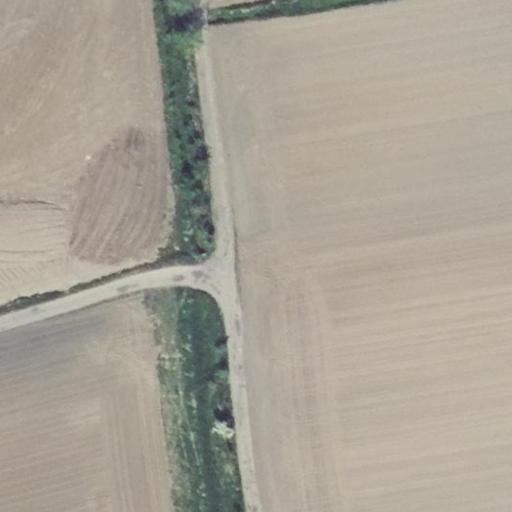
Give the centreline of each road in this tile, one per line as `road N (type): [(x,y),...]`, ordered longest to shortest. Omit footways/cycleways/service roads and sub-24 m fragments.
road 1 (track): [(224,275),(199,0)]
road 2 (track): [(224,275),(255,511)]
road 3 (track): [(0,321),(164,277),(224,275)]
